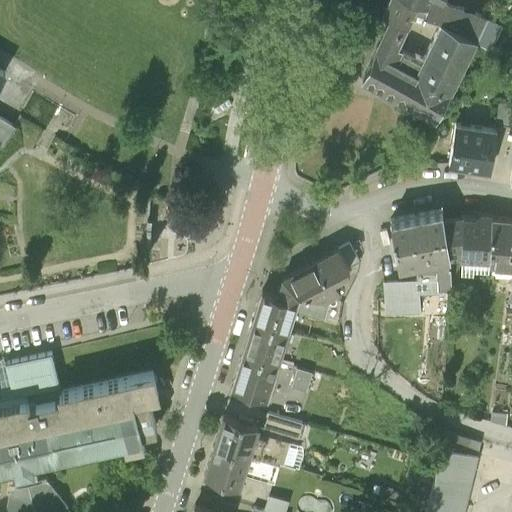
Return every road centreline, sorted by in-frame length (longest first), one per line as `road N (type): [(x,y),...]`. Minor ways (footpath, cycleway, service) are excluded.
road 1 (residential): [(361,207),(369,260),(357,336),(371,368),(409,397),(511,434)]
road 2 (residential): [(162,511),(237,273)]
road 3 (residential): [(0,323),(237,273)]
road 4 (residential): [(260,187),(305,0)]
road 5 (residential): [(361,207),(439,186),(511,193)]
